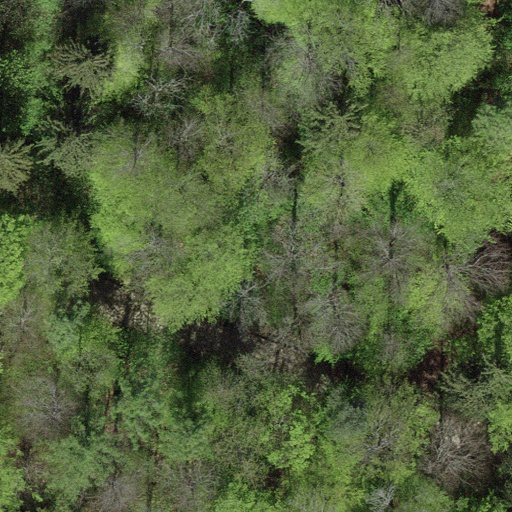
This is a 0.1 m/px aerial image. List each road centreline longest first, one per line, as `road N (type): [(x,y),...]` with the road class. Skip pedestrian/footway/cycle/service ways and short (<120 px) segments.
road 1 (track): [(511,438),(95,293),(0,281)]
road 2 (track): [(348,385),(416,362),(461,334),(497,288),(500,110),(484,0)]
